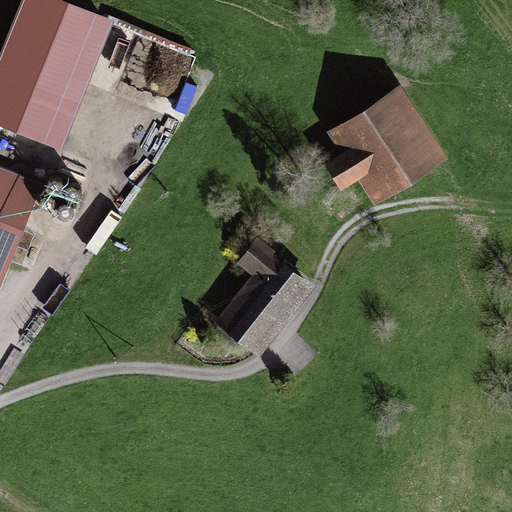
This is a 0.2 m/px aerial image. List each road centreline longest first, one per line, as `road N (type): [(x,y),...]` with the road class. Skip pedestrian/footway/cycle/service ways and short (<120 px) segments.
road 1 (track): [(0,406),(96,371),(229,376),(281,358),(346,232),(392,209),(445,204)]
road 2 (track): [(0,371),(89,243)]
